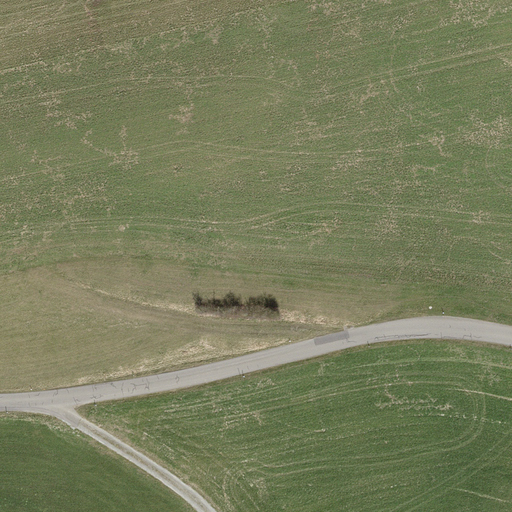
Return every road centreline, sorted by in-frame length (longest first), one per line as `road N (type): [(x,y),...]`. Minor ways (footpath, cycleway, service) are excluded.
road 1 (tertiary): [(0,404),(55,407),(404,329),(465,328),(511,338)]
road 2 (track): [(210,511),(121,441),(55,407)]
